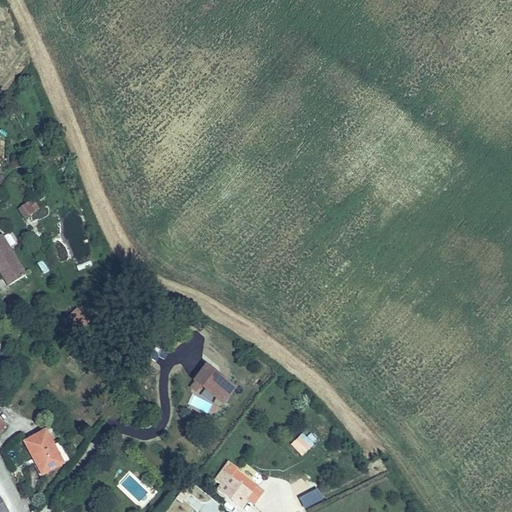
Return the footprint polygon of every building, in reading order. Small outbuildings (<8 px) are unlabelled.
[(2,180),(0,185),(0,190),(8,193),(11,183),(2,180)] [(23,217),(33,208),(25,199),(15,207),(23,217)] [(9,245),(15,241),(9,230),(3,233),(9,245)] [(27,276),(2,237),(0,237),(0,271),(9,287),(27,276)] [(66,317),(79,329),(89,319),(76,306),(66,317)] [(234,385),(204,366),(194,382),(224,401),(234,385)] [(0,436),(14,420),(1,409),(0,409),(0,436)] [(301,454),(317,440),(308,429),(291,443),(301,454)] [(44,473),(64,463),(47,432),(30,441),(28,442),(44,473)] [(216,488),(239,504),(245,496),(250,489),(230,474),(234,469),(236,466),(227,459),(213,479),(219,483),(216,488)] [(260,488),(234,469),(230,474),(250,489),(245,496),(251,501),(260,488)] [(0,511),(9,511),(2,496),(0,497),(0,511)]
